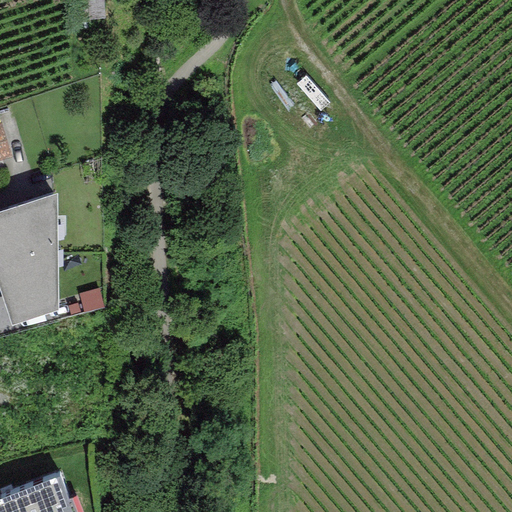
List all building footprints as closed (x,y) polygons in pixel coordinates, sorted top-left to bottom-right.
[(83,0),(84,16),(110,14),(109,0),(83,0)] [(0,116),(0,115),(0,153),(11,150),(0,116)] [(55,182),(0,200),(0,273),(12,313),(55,299),(55,182)] [(91,319),(14,341),(32,403),(108,381),(91,319)] [(59,469),(0,491),(0,511),(79,511),(71,491),(68,493),(59,469)]
